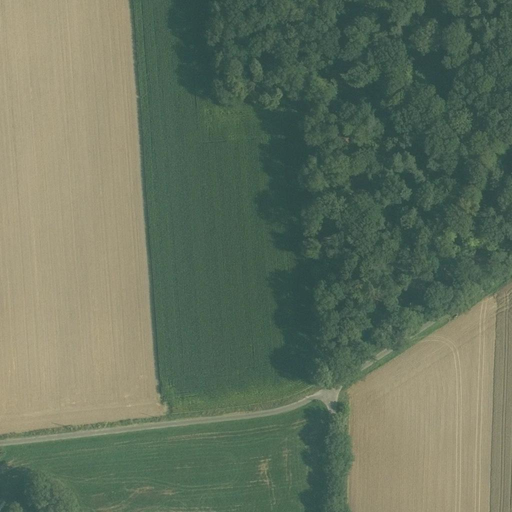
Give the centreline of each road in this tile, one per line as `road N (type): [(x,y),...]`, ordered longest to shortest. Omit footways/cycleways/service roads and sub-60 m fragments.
road 1 (unclassified): [(336,389),(276,412),(0,443)]
road 2 (unclassified): [(511,266),(336,389)]
road 3 (unclassified): [(336,389),(329,511)]
